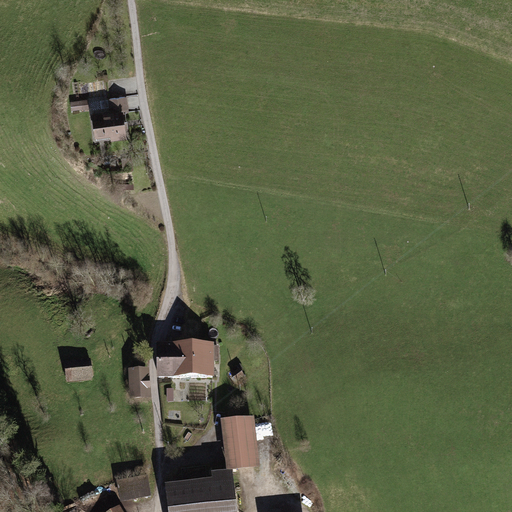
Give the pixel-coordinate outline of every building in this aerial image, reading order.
[(72,103),(74,112),(91,109),(89,99),(72,103)] [(111,118),(96,120),(98,142),(128,139),(125,118),(131,117),(129,101),(109,104),(111,118)] [(215,345),(157,347),(159,381),(215,379),(215,345)] [(91,360),(65,362),(67,384),(93,382),(91,360)] [(150,370),(128,372),(130,401),(151,400),(150,370)] [(255,422),(221,426),(227,474),(232,474),(261,470),(255,422)] [(213,483),(166,488),(169,511),(236,511),(232,474),(227,474),(212,476),(213,483)] [(147,484),(119,488),(121,506),(149,503),(147,484)]
